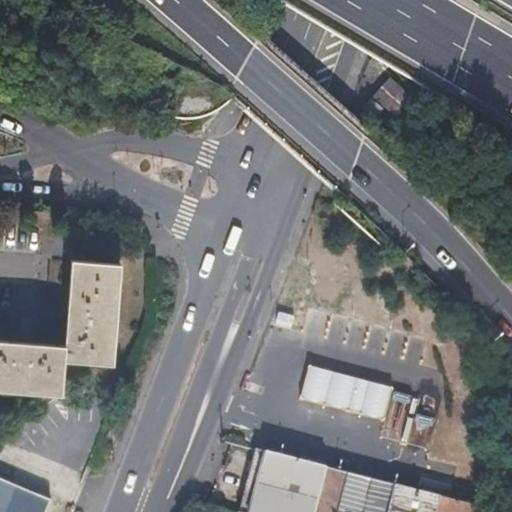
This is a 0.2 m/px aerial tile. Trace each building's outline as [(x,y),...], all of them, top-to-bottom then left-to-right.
[(0,340),(0,389),(60,394),(63,361),(112,364),(119,264),(70,260),(63,346),(0,340)] [(309,363),(300,395),(381,418),(390,387),(309,363)] [(238,511),(336,511),(347,474),(256,449),(238,511)] [(386,511),(394,487),(347,474),(336,511),(386,511)] [(0,511),(46,511),(50,502),(0,482),(0,511)] [(490,511),(394,487),(386,511),(490,511)]
